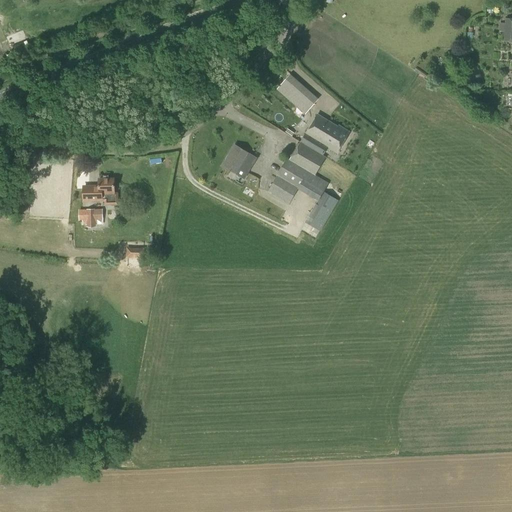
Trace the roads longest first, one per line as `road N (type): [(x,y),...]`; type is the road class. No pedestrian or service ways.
road 1 (unclassified): [(0,131),(102,149),(175,137),(222,105),(288,30),(288,0)]
road 2 (tertiary): [(0,96),(248,0)]
